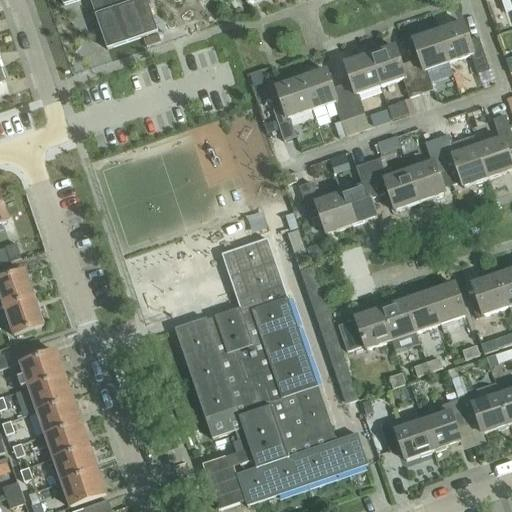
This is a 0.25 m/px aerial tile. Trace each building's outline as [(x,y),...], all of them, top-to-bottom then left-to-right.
[(61,0),(64,6),(82,0),(91,0),(97,16),(96,17),(107,51),(158,34),(146,0),(145,0),(144,0),(61,0)] [(438,32),(449,65),(471,57),(478,76),(490,72),(478,39),(469,42),(463,23),(438,32)] [(411,63),(422,95),(434,91),(427,72),(449,65),(438,32),(413,41),(420,60),(411,63)] [(504,63),(511,62),(511,37),(501,39),(504,63)] [(370,56),(382,89),(403,81),(410,100),(422,95),(411,63),(402,66),(395,47),(370,56)] [(351,84),(342,87),(353,119),(365,115),(358,97),(382,89),(370,56),(344,64),(351,84)] [(353,119),(342,87),(333,90),(327,71),(302,80),(313,112),(335,105),(341,122),(341,123),(353,119)] [(262,73),(250,77),(253,87),(265,83),(262,73)] [(313,112),(302,80),(276,88),(283,107),(273,111),(285,143),(297,139),(290,120),(313,112)] [(511,165),(508,153),(511,151),(511,136),(505,117),(493,121),(500,140),(477,148),(488,181),(511,172),(511,165)] [(333,132),(338,147),(369,135),(363,121),(333,132)] [(449,136),(437,141),(452,187),(462,184),(464,189),(488,181),(477,148),(456,156),(449,136)] [(452,187),(436,141),(425,145),(431,164),(409,172),(420,204),(445,196),(443,190),(452,187)] [(420,204),(409,172),(387,179),(380,160),(368,165),(379,197),(388,194),(395,213),(420,204)] [(340,196),(352,228),(376,219),(370,201),(379,197),(368,165),(356,169),(363,188),(340,196)] [(293,191),(298,205),(304,202),(311,221),(320,218),(326,237),(352,228),(340,196),(319,203),(312,184),(300,188),(300,189),(293,191)] [(0,225),(9,222),(0,197),(0,225)] [(234,226),(123,260),(136,303),(212,280),(218,301),(235,296),(225,264),(237,260),(231,240),(238,238),(234,226)] [(22,261),(22,260),(17,245),(6,249),(11,264),(22,261)] [(307,249),(311,260),(323,256),(320,249),(314,246),(307,249)] [(511,271),(497,277),(508,309),(511,307),(511,271)] [(0,295),(5,310),(35,299),(26,272),(0,281),(0,295)] [(479,306),(473,308),(477,321),(483,318),(508,309),(497,277),(472,286),(479,306)] [(430,294),(441,326),(466,318),(455,285),(430,294)] [(430,294),(405,302),(417,334),(441,326),(430,294)] [(35,299),(5,310),(14,337),(44,326),(35,299)] [(329,421),(288,299),(242,315),(239,307),(215,316),(218,324),(209,327),(207,320),(175,331),(213,441),(244,430),(247,440),(234,444),(237,454),(250,450),(257,470),(237,477),(248,509),(368,467),(358,436),(337,443),(329,421)] [(405,302),(380,310),(392,343),(417,334),(405,302)] [(366,351),(392,343),(380,310),(355,319),(357,323),(339,329),(347,353),(365,347),(366,351)] [(495,341),(481,346),(484,356),(499,352),(495,341)] [(462,353),(466,363),(480,358),(477,348),(462,353)] [(29,390),(65,378),(57,354),(21,367),(29,390)] [(0,372),(9,370),(5,358),(0,359),(0,372)] [(440,360),(427,365),(431,375),(443,370),(440,360)] [(431,375),(427,365),(414,369),(417,379),(431,375)] [(510,427),(500,396),(481,403),(478,395),(466,399),(465,397),(468,396),(462,378),(458,379),(455,370),(448,373),(456,394),(467,427),(479,423),(484,436),(510,427)] [(406,385),(403,375),(389,380),(393,390),(406,385)] [(38,414),(74,401),(65,378),(29,390),(38,414)] [(500,396),(510,427),(511,425),(511,383),(497,388),(500,396)] [(423,423),(433,453),(461,444),(456,430),(467,427),(456,394),(446,397),(449,405),(439,409),(442,416),(423,423)] [(74,401),(38,414),(46,437),(82,425),(74,401)] [(433,453),(423,423),(403,430),(401,422),(382,428),(391,453),(402,449),(407,463),(433,453)] [(11,424),(2,426),(6,438),(14,435),(11,424)] [(82,425),(46,437),(54,461),(90,449),(82,425)] [(16,461),(25,459),(21,447),(13,449),(16,461)] [(90,449),(54,461),(63,485),(99,473),(90,449)] [(0,478),(11,475),(7,464),(0,466),(0,478)] [(20,473),(24,485),(33,482),(29,470),(20,473)] [(99,473),(63,485),(71,508),(107,495),(99,473)] [(18,484),(3,490),(6,500),(22,495),(18,484)] [(10,511),(26,506),(22,495),(6,500),(10,511)] [(111,511),(108,502),(84,510),(84,511),(111,511)]
